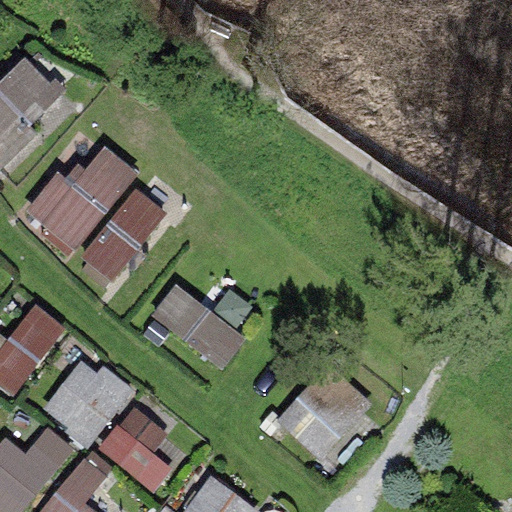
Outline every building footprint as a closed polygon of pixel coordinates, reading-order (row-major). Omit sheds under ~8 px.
[(0,159),(71,100),(31,53),(0,78),(0,159)] [(104,136),(31,216),(112,289),(177,216),(136,179),(143,171),(104,136)] [(182,284),(153,326),(225,375),(253,333),(182,284)] [(43,304),(0,356),(0,377),(20,394),(74,329),(43,304)] [(94,350),(47,407),(96,447),(143,389),(94,350)] [(285,424),(328,460),(378,401),(334,364),(285,424)] [(188,455),(132,412),(103,448),(159,492),(188,455)] [(24,511),(71,458),(22,417),(0,443),(0,505),(8,511),(24,511)] [(102,511),(90,500),(115,473),(94,454),(41,511),(102,511)] [(262,511),(266,507),(217,473),(189,511),(262,511)] [(442,511),(490,511),(464,488),(442,511)]
